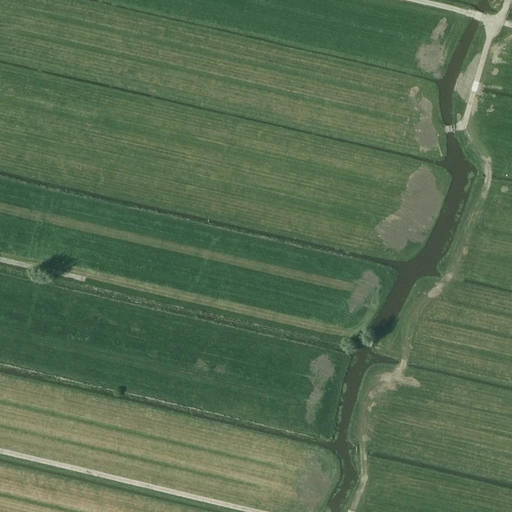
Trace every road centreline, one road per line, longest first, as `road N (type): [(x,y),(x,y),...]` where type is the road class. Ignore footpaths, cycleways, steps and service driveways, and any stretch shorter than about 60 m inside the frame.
road 1 (track): [(251,511),(0,452)]
road 2 (track): [(454,128),(463,126),(507,0)]
